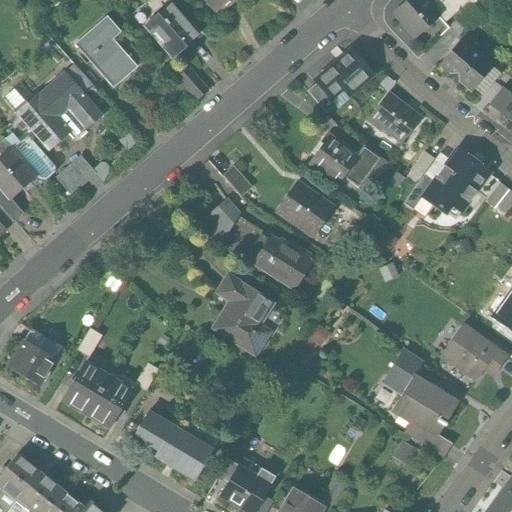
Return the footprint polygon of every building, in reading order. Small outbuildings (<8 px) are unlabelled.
[(231,0),(213,0),(221,9),(231,0)] [(429,7),(422,0),(409,0),(394,14),(416,38),(426,29),(438,19),(439,18),(429,7)] [(475,0),(437,0),(429,7),(439,18),(438,19),(444,26),(445,25),(459,12),(462,16),(473,6),(477,2),(475,0)] [(171,6),(147,28),(173,58),(198,37),(171,6)] [(462,16),(458,21),(468,30),(482,15),(473,6),(462,16)] [(106,18),(75,46),(112,89),(136,69),(111,41),(120,34),(106,18)] [(438,19),(426,29),(437,41),(449,29),(445,25),(444,26),(438,19)] [(490,67),(461,42),(442,65),(471,90),(490,67)] [(351,51),(314,83),(316,85),(330,101),(342,90),(348,97),(372,76),(351,51)] [(94,90),(74,66),(66,74),(86,97),(94,90)] [(188,69),(176,80),(196,103),(208,92),(188,69)] [(86,97),(66,74),(39,96),(37,94),(15,113),(50,152),(72,133),(74,135),(80,135),(85,131),(86,133),(103,118),(86,97)] [(330,101),(316,85),(307,92),(327,115),(336,108),(330,101)] [(511,95),(504,89),(491,105),(501,113),(511,99),(511,95)] [(420,121),(388,96),(369,120),(402,145),(420,121)] [(511,99),(501,113),(511,121),(511,99)] [(54,168),(25,134),(11,146),(13,149),(24,162),(21,165),(34,180),(36,177),(40,181),(45,182),(55,174),(54,168)] [(358,160),(330,140),(310,167),(338,187),(343,180),(359,191),(381,160),(365,149),(358,160)] [(13,149),(0,160),(0,188),(11,201),(11,200),(34,180),(21,165),(24,162),(13,149)] [(489,174),(457,151),(434,182),(423,198),(424,199),(426,202),(428,205),(432,207),(435,209),(438,209),(455,221),(476,192),(489,175),(489,174)] [(424,154),(407,178),(417,185),(434,162),(424,154)] [(81,157),(56,179),(71,197),(97,175),(81,157)] [(235,164),(223,173),(242,197),(253,188),(235,164)] [(425,175),(404,205),(413,212),(423,198),(434,182),(425,175)] [(489,175),(476,192),(486,199),(498,182),(489,175)] [(499,183),(485,202),(494,210),(509,191),(499,183)] [(333,211),(297,185),(277,213),(313,239),(333,211)] [(11,200),(11,201),(0,188),(0,206),(15,223),(24,215),(11,200)] [(511,193),(509,191),(494,210),(504,217),(511,206),(511,193)] [(228,205),(212,219),(220,228),(213,239),(219,242),(218,244),(220,245),(237,217),(238,216),(228,205)] [(0,206),(0,225),(5,232),(15,223),(0,206)] [(270,238),(237,217),(220,245),(253,265),(270,238)] [(300,251),(289,244),(286,248),(270,238),(253,265),(295,291),(312,264),(298,255),(300,251)] [(271,305),(228,278),(217,295),(230,303),(213,330),(255,356),(264,341),(253,334),(271,305)] [(511,290),(492,319),(511,333),(511,290)] [(506,358),(461,326),(440,357),(475,381),(488,362),(498,370),(506,358)] [(92,355),(101,334),(89,329),(81,351),(92,355)] [(60,350),(30,332),(24,342),(54,360),(60,350)] [(54,360),(24,342),(8,370),(38,388),(54,360)] [(458,404),(415,379),(424,363),(406,353),(390,383),(393,384),(398,392),(395,396),(400,399),(392,412),(396,415),(428,435),(433,438),(434,437),(441,426),(445,428),(448,424),(446,423),(458,404)] [(84,364),(61,402),(84,416),(107,378),(84,364)] [(107,378),(84,416),(109,431),(132,393),(107,378)] [(211,453),(146,415),(133,437),(158,452),(154,459),(194,482),(211,453)] [(450,447),(434,437),(433,438),(428,435),(422,446),(443,459),(450,447)] [(39,474),(16,456),(0,476),(0,491),(2,493),(15,504),(39,474)] [(275,478),(244,459),(239,468),(238,467),(228,484),(220,498),(243,511),(254,511),(264,497),(275,478)] [(238,467),(228,461),(218,478),(228,484),(238,467)] [(39,474),(15,504),(24,511),(25,509),(29,511),(42,511),(59,490),(39,474)] [(511,479),(511,480),(489,511),(511,511),(511,479)] [(84,510),(59,490),(42,511),(97,511),(88,505),(84,510)] [(318,511),(321,507),(294,492),(282,511),(318,511)] [(267,511),(273,503),(264,497),(254,511),(267,511)]
